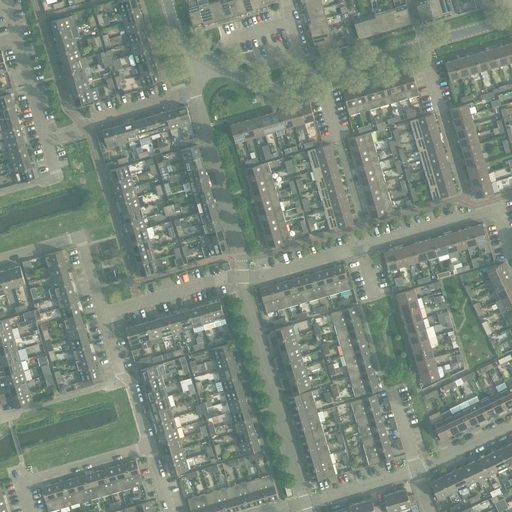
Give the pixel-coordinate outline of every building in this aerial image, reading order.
[(125,0),(118,2),(121,13),(139,8),(136,0),(125,0)] [(220,0),(209,3),(215,22),(225,19),(220,0)] [(230,0),(220,0),(225,19),(235,16),(230,0)] [(242,0),(230,0),(235,16),(246,13),(242,0)] [(253,0),(242,0),(246,13),(256,10),(253,0)] [(264,0),(253,0),(256,10),(267,7),(264,0)] [(321,0),(312,0),(302,3),(305,13),(324,8),(321,0)] [(432,18),(427,0),(424,0),(416,2),(421,21),(432,18)] [(438,0),(427,0),(432,18),(443,15),(438,0)] [(450,0),(438,0),(443,15),(454,11),(450,0)] [(494,0),(474,0),(477,9),(496,3),(494,0)] [(463,10),(461,2),(455,3),(457,12),(463,10)] [(209,3),(199,6),(204,25),(215,22),(209,3)] [(406,5),(395,8),(401,27),(412,24),(406,5)] [(204,25),(199,6),(188,10),(193,28),(204,25)] [(139,8),(121,13),(124,24),(142,18),(139,8)] [(324,8),(305,13),(308,24),(327,18),(324,8)] [(395,8),(385,11),(390,30),(401,27),(395,8)] [(385,11),(375,14),(380,33),(390,30),(385,11)] [(375,14),(364,17),(370,36),(380,33),(375,14)] [(73,15),(51,22),(54,33),(77,26),(73,15)] [(370,36),(364,17),(353,21),(359,39),(370,36)] [(142,18),(124,24),(127,34),(145,29),(142,18)] [(327,18),(308,24),(311,34),(330,29),(327,18)] [(77,26),(54,33),(57,43),(75,38),(80,37),(77,26)] [(145,29),(127,34),(130,44),(148,39),(145,29)] [(330,29),(311,34),(314,44),(333,39),(330,29)] [(354,33),(346,35),(349,46),(357,43),(354,33)] [(75,38),(57,43),(60,53),(78,48),(75,38)] [(148,39),(130,44),(133,55),(151,49),(148,39)] [(333,39),(314,44),(317,55),(336,50),(333,39)] [(505,46),(495,48),(500,66),(509,63),(505,46)] [(78,48),(60,53),(63,64),(81,59),(78,48)] [(495,48),(485,51),(490,69),(500,66),(495,48)] [(151,49),(133,55),(130,55),(129,58),(131,65),(133,66),(136,65),(154,60),(151,49)] [(485,51),(475,54),(480,71),(490,69),(485,51)] [(475,54),(465,57),(470,74),(480,71),(475,54)] [(465,57),(455,60),(460,77),(470,74),(465,57)] [(81,59),(63,64),(66,74),(84,69),(81,59)] [(154,60),(136,65),(139,75),(157,70),(154,60)] [(460,77),(455,60),(445,63),(450,80),(460,77)] [(84,69),(66,74),(69,85),(87,79),(84,69)] [(157,70),(139,75),(142,86),(160,81),(157,70)] [(412,72),(402,75),(409,98),(419,95),(412,72)] [(402,75),(392,78),(399,101),(409,98),(402,75)] [(392,78),(382,81),(389,104),(399,101),(392,78)] [(87,79),(69,85),(72,95),(90,90),(87,79)] [(382,81),(373,84),(379,107),(389,104),(382,81)] [(373,84),(363,87),(370,110),(379,107),(373,84)] [(363,87),(353,90),(360,113),(370,110),(363,87)] [(90,90),(72,95),(75,106),(93,101),(90,90)] [(360,113),(353,90),(343,93),(350,116),(360,113)] [(0,97),(0,109),(14,105),(11,94),(0,97)] [(310,102),(299,105),(304,123),(315,120),(310,102)] [(450,109),(453,119),(471,114),(468,104),(450,109)] [(14,105),(0,109),(0,120),(17,115),(14,105)] [(299,105),(289,108),(294,125),(304,123),(299,105)] [(186,106),(175,109),(181,127),(192,124),(186,106)] [(289,108),(280,111),(285,128),(294,125),(289,108)] [(175,109),(165,112),(170,130),(181,127),(175,109)] [(280,111),(270,114),(275,131),(285,128),(280,111)] [(165,112),(155,115),(160,133),(170,130),(165,112)] [(270,114),(260,117),(265,134),(275,131),(270,114)] [(410,121),(413,131),(436,125),(433,114),(410,121)] [(471,114),(453,119),(456,129),(473,124),(471,114)] [(17,115),(0,120),(0,123),(2,131),(20,126),(17,115)] [(155,115),(144,118),(149,136),(160,133),(155,115)] [(260,117),(250,120),(255,137),(265,134),(260,117)] [(144,118),(134,121),(139,139),(149,136),(144,118)] [(250,120),(241,123),(246,140),(255,137),(250,120)] [(134,121),(124,124),(129,142),(139,139),(134,121)] [(246,140),(241,123),(230,125),(235,143),(246,140)] [(124,124),(113,127),(118,145),(129,142),(124,124)] [(473,124),(456,129),(459,139),(476,134),(473,124)] [(436,125),(413,131),(416,141),(439,134),(436,125)] [(20,126),(2,131),(5,141),(23,136),(20,126)] [(118,145),(113,127),(102,131),(107,148),(118,145)] [(348,139),(351,149),(374,143),(371,132),(348,139)] [(439,134),(416,141),(419,151),(442,144),(439,134)] [(476,134),(459,139),(462,149),(479,144),(476,134)] [(23,136),(5,141),(8,152),(26,147),(23,136)] [(374,143),(351,149),(354,159),(377,152),(374,143)] [(307,151),(310,161),(333,154),(330,144),(307,151)] [(442,144),(419,151),(422,161),(445,154),(442,144)] [(479,144),(462,149),(465,159),(482,154),(479,144)] [(180,150),(183,161),(201,156),(198,145),(180,150)] [(26,147),(8,152),(11,162),(29,157),(26,147)] [(377,152),(354,159),(356,169),(379,162),(377,152)] [(333,154),(310,161),(313,171),(336,164),(333,154)] [(445,154),(422,161),(424,170),(447,164),(445,154)] [(482,154),(465,159),(468,168),(485,163),(482,154)] [(201,156),(183,161),(186,172),(204,166),(201,156)] [(29,157),(11,162),(14,172),(32,167),(29,157)] [(245,169),(248,179),(271,173),(268,162),(245,169)] [(379,162),(356,169),(359,179),(382,172),(379,162)] [(485,163),(468,168),(471,178),(488,173),(485,163)] [(336,164),(313,171),(316,181),(339,174),(336,164)] [(447,164),(424,170),(427,180),(450,173),(447,164)] [(110,171),(113,182),(131,176),(128,165),(110,171)] [(204,166),(186,172),(189,182),(207,177),(204,166)] [(32,167),(14,172),(18,183),(35,178),(32,167)] [(382,172),(359,179),(362,189),(385,182),(382,172)] [(271,173),(248,179),(251,189),(274,182),(271,173)] [(450,173),(427,180),(430,190),(453,183),(450,173)] [(488,173),(471,178),(473,188),(491,183),(488,173)] [(339,174),(316,181),(319,190),(342,184),(339,174)] [(131,176),(113,182),(116,192),(134,187),(131,176)] [(207,177),(189,182),(192,193),(210,187),(207,177)] [(274,182),(251,189),(254,199),(277,192),(274,182)] [(385,182),(362,189),(365,198),(388,192),(385,182)] [(453,183),(430,190),(433,200),(456,193),(453,183)] [(491,183),(473,188),(476,198),(494,193),(491,183)] [(342,184),(319,190),(322,200),(345,194),(342,184)] [(134,187),(116,192),(119,202),(137,197),(134,187)] [(210,187),(192,193),(195,203),(213,198),(210,187)] [(277,192),(254,199),(257,209),(280,202),(277,192)] [(388,192),(365,198),(368,208),(391,201),(388,192)] [(345,194),(322,200),(325,210),(348,203),(345,194)] [(137,197),(119,202),(122,213),(140,208),(137,197)] [(213,198),(195,203),(198,214),(216,208),(213,198)] [(391,201),(368,208),(371,218),(394,212),(391,201)] [(280,202),(257,209),(259,218),(282,212),(280,202)] [(348,203),(325,210),(328,220),(351,213),(348,203)] [(140,208),(122,213),(125,224),(143,218),(140,208)] [(216,208),(198,214),(201,224),(219,219),(216,208)] [(282,212),(259,218),(262,228),(285,222),(282,212)] [(351,213),(328,220),(330,230),(354,223),(351,213)] [(143,218),(125,224),(129,234),(146,229),(143,218)] [(219,219),(201,224),(205,234),(222,229),(219,219)] [(285,222),(262,228),(265,238),(288,231),(285,222)] [(483,224),(472,227),(477,244),(488,241),(483,224)] [(472,227),(463,230),(468,247),(477,244),(472,227)] [(146,229),(129,234),(132,244),(149,239),(146,229)] [(222,229),(205,234),(208,245),(225,240),(222,229)] [(463,230),(453,233),(458,250),(468,247),(463,230)] [(288,231),(265,238),(268,248),(291,242),(288,231)] [(443,236),(448,253),(450,259),(459,256),(458,250),(453,233),(443,236)] [(443,236),(433,238),(438,256),(448,253),(443,236)] [(433,238),(423,241),(428,259),(438,256),(433,238)] [(149,239),(132,244),(135,255),(152,249),(149,239)] [(225,240),(208,245),(202,246),(205,258),(212,257),(211,255),(228,250),(225,240)] [(423,241),(413,244),(418,261),(428,259),(423,241)] [(413,244),(404,247),(409,264),(418,261),(413,244)] [(404,247),(394,250),(399,267),(409,264),(404,247)] [(152,249),(135,255),(138,265),(155,260),(152,249)] [(399,267),(394,250),(384,253),(389,270),(399,267)] [(44,256),(48,267),(65,261),(62,251),(44,256)] [(160,259),(155,260),(138,265),(141,276),(158,271),(163,269),(164,267),(161,259),(160,259)] [(22,262),(25,273),(31,272),(29,267),(31,266),(30,260),(22,262)] [(65,261),(48,267),(51,277),(68,272),(65,261)] [(229,263),(222,265),(224,271),(231,269),(229,263)] [(487,271),(492,281),(508,273),(503,263),(487,271)] [(344,265),(333,268),(340,292),(351,289),(344,265)] [(20,266),(9,269),(14,287),(25,284),(20,266)] [(333,268),(322,271),(329,295),(340,292),(333,268)] [(9,269),(0,271),(0,276),(4,290),(14,287),(9,269)] [(322,271),(312,274),(319,298),(329,295),(322,271)] [(68,272),(51,277),(54,287),(71,282),(68,272)] [(511,281),(508,273),(492,281),(496,290),(511,282),(511,281)] [(312,274),(302,277),(309,301),(319,298),(312,274)] [(302,277),(291,280),(298,304),(309,301),(302,277)] [(291,280),(281,283),(288,307),(298,304),(291,280)] [(71,282),(54,287),(57,298),(74,293),(71,282)] [(511,282),(496,290),(501,299),(511,293),(511,282)] [(281,283),(271,286),(278,310),(288,307),(281,283)] [(278,310),(271,286),(260,289),(267,314),(278,310)] [(397,294),(400,304),(417,299),(414,289),(397,294)] [(74,293),(57,298),(60,308),(77,303),(74,293)] [(511,293),(501,299),(505,308),(511,304),(511,293)] [(417,299),(400,304),(402,314),(420,309),(417,299)] [(220,301),(209,304),(215,327),(226,323),(220,301)] [(77,303),(60,308),(63,319),(80,314),(77,303)] [(209,304),(198,307),(205,330),(215,327),(209,304)] [(331,313),(334,324),(359,317),(355,306),(331,313)] [(188,310),(193,328),(194,332),(195,332),(196,332),(204,330),(204,329),(205,330),(198,307),(188,310)] [(420,309),(402,314),(405,324),(423,319),(420,309)] [(188,310),(178,313),(183,331),(193,328),(188,310)] [(33,311),(23,314),(26,325),(37,322),(36,320),(35,315),(33,311)] [(178,313),(167,316),(173,334),(183,331),(178,313)] [(80,314),(63,319),(66,329),(83,324),(80,314)] [(167,316),(157,319),(162,337),(173,334),(167,316)] [(359,317),(334,324),(337,335),(362,328),(359,317)] [(0,320),(0,332),(11,329),(8,319),(0,320)] [(157,319),(147,322),(152,340),(162,337),(157,319)] [(423,319),(405,324),(408,334),(425,329),(423,319)] [(147,322),(136,325),(143,347),(145,348),(152,346),(153,344),(152,340),(147,322)] [(83,324),(66,329),(69,340),(87,335),(83,324)] [(143,347),(136,325),(125,329),(130,346),(131,346),(132,351),(134,352),(141,349),(142,348),(143,347)] [(274,330),(278,341),(295,336),(292,325),(274,330)] [(362,328),(337,335),(340,345),(365,338),(362,328)] [(11,329),(0,332),(0,344),(14,340),(11,329)] [(425,329),(408,334),(411,343),(428,338),(425,329)] [(87,335),(69,340),(72,350),(90,345),(87,335)] [(295,336),(278,341),(281,351),(298,346),(295,336)] [(365,338),(340,345),(343,355),(368,348),(365,338)] [(428,338),(411,343),(414,353),(431,348),(428,338)] [(14,340),(0,344),(0,355),(18,350),(14,340)] [(212,349),(215,360),(233,355),(230,344),(212,349)] [(90,345),(72,350),(75,360),(93,355),(90,345)] [(298,346),(281,351),(284,361),(301,356),(298,346)] [(368,348),(343,355),(346,366),(371,359),(368,348)] [(431,348),(414,353),(417,363),(434,358),(431,348)] [(18,350),(0,355),(3,366),(21,361),(18,350)] [(93,355),(75,360),(78,371),(96,366),(93,355)] [(233,355),(215,360),(218,370),(236,365),(233,355)] [(46,356),(40,358),(42,365),(49,364),(46,356)] [(301,356),(284,361),(287,372),(304,367),(301,356)] [(185,357),(180,359),(183,369),(188,368),(185,357)] [(434,358),(417,363),(420,373),(437,368),(434,358)] [(371,359),(346,366),(349,376),(374,369),(371,359)] [(21,361),(3,366),(6,376),(24,371),(21,361)] [(141,370),(144,381),(161,376),(158,365),(141,370)] [(236,365),(218,370),(221,381),(239,376),(236,365)] [(96,366),(78,371),(83,388),(95,384),(93,378),(99,377),(96,366)] [(304,367),(287,372),(290,382),(307,377),(304,367)] [(437,368),(420,373),(423,383),(440,378),(443,377),(444,375),(442,368),(440,367),(437,368)] [(374,369),(349,376),(352,386),(377,379),(374,369)] [(24,371),(6,376),(9,386),(27,381),(24,371)] [(161,376),(144,381),(147,391),(164,386),(161,376)] [(239,376),(221,381),(222,382),(216,384),(218,392),(224,390),(224,391),(242,386),(239,376)] [(307,377),(290,382),(293,393),(311,388),(307,377)] [(377,379),(352,386),(356,397),(380,390),(377,379)] [(27,381),(9,386),(12,397),(30,392),(27,381)] [(164,386),(147,391),(150,402),(167,396),(164,386)] [(242,386),(224,391),(227,402),(245,397),(242,386)] [(511,397),(507,388),(498,392),(506,409),(511,405),(511,397)] [(287,398),(290,409),(315,402),(311,391),(287,398)] [(30,392),(12,397),(15,408),(33,403),(30,392)] [(498,392),(489,397),(497,413),(506,409),(498,392)] [(351,402),(354,413),(378,406),(375,395),(351,402)] [(167,396),(150,402),(153,412),(171,407),(167,396)] [(245,397),(227,402),(230,412),(248,407),(245,397)] [(489,397),(480,401),(487,417),(497,413),(489,397)] [(480,401),(471,406),(478,422),(487,417),(480,401)] [(315,402),(290,409),(293,419),(318,412),(315,402)] [(378,406),(354,413),(357,423),(381,416),(378,406)] [(471,406),(461,410),(469,426),(478,422),(471,406)] [(171,407),(153,412),(156,423),(174,418),(171,407)] [(248,407),(230,412),(233,423),(251,418),(248,407)] [(443,419),(451,435),(460,431),(452,414),(450,410),(441,414),(443,419)] [(461,410),(452,414),(460,431),(469,426),(461,410)] [(318,412),(293,419),(296,430),(321,423),(318,412)] [(381,416),(357,423),(360,434),(384,426),(381,416)] [(174,418),(156,423),(159,433),(177,428),(174,418)] [(251,418),(233,423),(236,433),(254,428),(251,418)] [(451,435),(443,419),(433,423),(441,440),(451,435)] [(321,423),(296,430),(299,440),(324,433),(321,423)] [(384,426),(360,434),(363,444),(387,437),(384,426)] [(177,428),(159,433),(162,444),(180,438),(177,428)] [(254,428),(236,433),(239,443),(257,438),(254,428)] [(324,433),(299,440),(302,450),(327,443),(324,433)] [(387,437),(363,444),(366,454),(390,447),(387,437)] [(180,438),(162,444),(165,454),(183,449),(180,438)] [(257,438),(239,443),(243,454),(260,449),(257,438)] [(327,443),(302,450),(305,461),(330,454),(327,443)] [(511,451),(509,445),(499,449),(507,466),(511,463),(511,451)] [(390,447),(366,454),(369,465),(394,458),(390,447)] [(183,449),(165,454),(168,464),(186,459),(183,449)] [(499,449),(489,454),(497,471),(507,466),(499,449)] [(330,454),(305,461),(308,471),(333,464),(330,454)] [(489,454),(480,459),(488,475),(497,471),(489,454)] [(186,459),(168,464),(171,475),(189,470),(186,459)] [(480,459),(470,463),(478,480),(488,475),(480,459)] [(136,460),(125,464),(132,488),(143,485),(136,460)] [(470,463),(460,468),(468,485),(478,480),(470,463)] [(125,464),(115,467),(122,491),(132,488),(125,464)] [(333,464),(308,471),(312,482),(336,475),(333,464)] [(115,467),(104,470),(111,494),(122,491),(115,467)] [(460,468),(450,473),(458,490),(468,485),(460,468)] [(104,470),(94,473),(101,497),(111,494),(104,470)] [(94,473),(84,476),(91,500),(101,497),(94,473)] [(450,473),(440,478),(448,494),(458,490),(450,473)] [(271,475),(260,478),(268,502),(279,499),(271,475)] [(84,476),(73,479),(80,503),(91,500),(84,476)] [(260,478),(250,481),(257,505),(268,502),(260,478)] [(448,494),(440,478),(430,483),(438,499),(448,494)] [(73,479),(63,482),(70,506),(80,503),(73,479)] [(250,481),(240,484),(247,508),(257,505),(250,481)] [(63,482),(52,485),(60,509),(70,506),(63,482)] [(240,484),(229,487),(237,511),(247,508),(240,484)] [(49,511),(60,509),(52,485),(42,488),(48,511),(49,511)] [(229,487),(219,490),(225,511),(234,511),(237,511),(229,487)] [(406,489),(395,493),(400,511),(412,508),(418,507),(414,495),(408,496),(406,489)] [(225,511),(219,490),(209,493),(214,511),(225,511)] [(214,511),(209,493),(198,496),(202,511),(214,511)] [(385,503),(379,505),(381,511),(399,511),(400,511),(395,493),(383,496),(385,503)] [(202,511),(198,496),(187,499),(191,511),(202,511)] [(372,500),(360,503),(362,511),(381,511),(379,505),(374,506),(372,500)] [(125,509),(125,511),(152,511),(149,502),(125,509)] [(362,511),(360,503),(349,506),(350,511),(362,511)]
